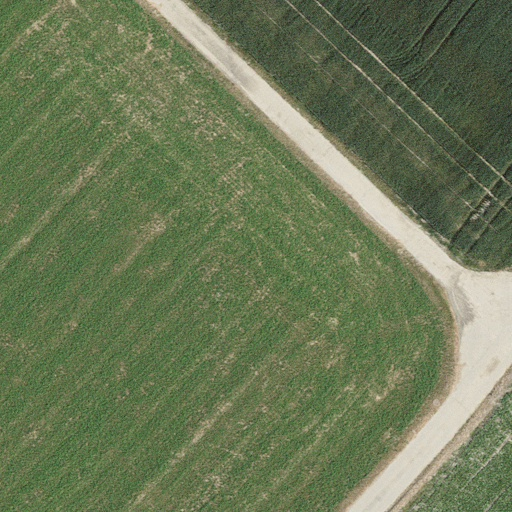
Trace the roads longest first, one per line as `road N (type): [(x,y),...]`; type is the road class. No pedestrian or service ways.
road 1 (track): [(511,333),(163,0)]
road 2 (track): [(363,511),(511,341)]
